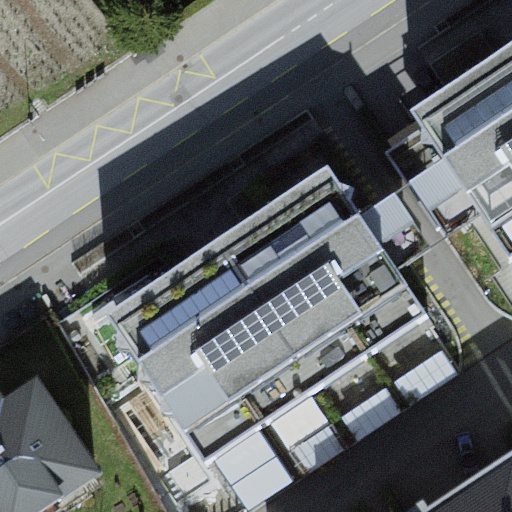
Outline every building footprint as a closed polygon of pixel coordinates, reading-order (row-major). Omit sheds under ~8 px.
[(511,66),(380,153),(403,185),(441,240),(498,331),(511,322),(511,66)] [(403,185),(347,224),(385,279),(441,240),(403,185)] [(347,224),(328,195),(111,334),(223,507),(439,368),(385,279),(347,224)] [(38,371),(0,396),(0,511),(59,511),(110,478),(38,371)] [(511,511),(511,452),(421,511),(511,511)]
